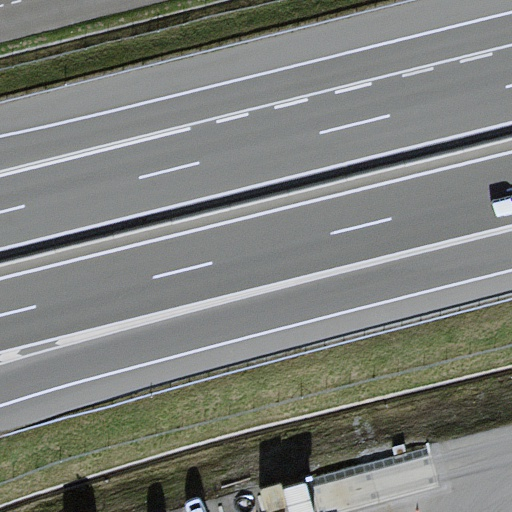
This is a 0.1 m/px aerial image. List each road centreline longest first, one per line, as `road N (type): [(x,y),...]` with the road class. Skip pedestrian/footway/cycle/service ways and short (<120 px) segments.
road 1 (motorway): [(461,94),(0,209)]
road 2 (motorway): [(461,94),(0,164)]
road 3 (motorway): [(0,371),(340,231)]
road 4 (motorway): [(0,317),(340,231)]
road 5 (motorway): [(340,231),(511,189)]
